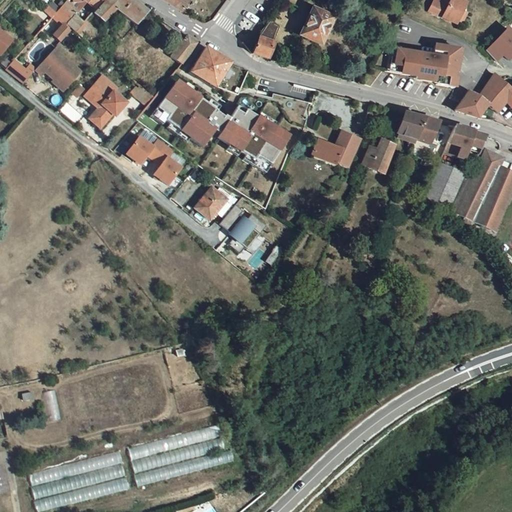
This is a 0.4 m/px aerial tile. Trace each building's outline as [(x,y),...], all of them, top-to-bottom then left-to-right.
[(67,0),(56,13),(66,23),(74,14),(87,1),(87,0),(67,0)] [(139,4),(133,0),(105,0),(106,1),(95,13),(98,16),(104,21),(115,8),(137,25),(149,12),(139,4)] [(165,0),(172,4),(181,10),(187,0),(165,0)] [(451,0),(450,2),(445,0),(434,0),(429,11),(457,24),(467,2),(461,0),(451,0)] [(56,13),(48,6),(44,11),(51,17),(56,13)] [(334,19),(310,8),(298,32),(303,34),(302,35),(321,44),(334,19)] [(66,23),(56,13),(51,17),(57,23),(61,28),(54,36),(60,42),(73,29),(66,23)] [(74,14),(66,23),(73,29),(74,30),(82,21),(74,14)] [(82,21),(74,30),(81,36),(91,25),(84,20),(82,21)] [(259,39),(252,54),(266,59),(274,44),(271,43),(279,29),(270,23),(259,39)] [(486,50),(496,60),(503,53),(508,59),(511,54),(511,29),(509,27),(486,50)] [(256,32),(250,29),(245,40),(251,43),(256,32)] [(0,31),(0,54),(11,40),(0,31)] [(198,43),(187,36),(170,57),(180,65),(198,43)] [(57,46),(35,69),(40,74),(43,71),(53,80),(54,79),(64,87),(79,72),(59,54),(62,50),(57,46)] [(457,64),(459,50),(433,46),(431,57),(388,50),(384,71),(420,78),(420,80),(435,83),(435,85),(446,86),(453,88),(454,80),(452,79),(453,71),(455,72),(457,64)] [(189,73),(199,79),(214,88),(216,85),(217,86),(221,79),(230,64),(211,51),(204,47),(189,73)] [(4,69),(21,84),(31,74),(24,69),(13,59),(3,69),(4,69)] [(351,63),(346,80),(354,82),(358,65),(351,63)] [(24,69),(31,74),(35,69),(29,64),(24,69)] [(511,90),(511,89),(494,73),(477,96),(467,89),(460,100),(453,110),(478,117),(487,105),(496,113),(505,102),(511,90)] [(96,109),(87,120),(98,129),(111,114),(114,117),(125,104),(114,93),(117,89),(103,77),(96,85),(95,84),(87,94),(94,101),(91,104),(96,109)] [(61,90),(64,87),(54,79),(53,80),(52,82),(61,90)] [(218,142),(265,174),(290,136),(237,101),(229,113),(178,80),(153,117),(200,148),(216,124),(226,131),(218,142)] [(147,95),(138,87),(131,95),(141,104),(147,95)] [(141,104),(145,107),(151,99),(147,95),(141,104)] [(424,119),(404,114),(396,133),(414,140),(424,119)] [(414,140),(407,156),(421,160),(428,145),(437,123),(424,119),(414,140)] [(472,133),(453,127),(442,151),(462,158),(467,145),(472,133)] [(320,141),(313,157),(334,166),(335,164),(346,168),(359,140),(341,132),(334,147),(320,141)] [(486,138),(472,133),(467,145),(480,149),(486,138)] [(172,151),(158,141),(152,148),(138,138),(126,155),(140,166),(147,156),(160,166),(153,176),(167,186),(179,169),(166,158),(172,151)] [(382,174),(394,146),(381,140),(376,151),(370,148),(363,165),(382,174)] [(469,221),(492,232),(497,221),(505,202),(507,202),(511,189),(511,174),(507,172),(511,164),(502,160),(503,159),(486,150),(470,181),(464,179),(448,209),(453,212),(452,214),(463,218),(462,221),(460,221),(456,227),(463,231),(465,232),(469,226),(468,223),(469,221)] [(420,199),(447,211),(448,209),(464,179),(435,166),(420,199)] [(211,188),(194,209),(209,221),(226,200),(211,188)] [(236,204),(220,224),(237,237),(231,245),(239,251),(245,245),(253,252),(261,242),(256,238),(266,226),(252,214),(249,218),(243,213),(244,211),(236,204)] [(48,421),(61,418),(55,390),(42,392),(48,421)] [(129,448),(131,458),(222,435),(219,424),(129,448)] [(132,462),(135,472),(225,449),(223,438),(132,462)] [(135,476),(138,487),(233,461),(231,450),(135,476)] [(29,476),(32,486),(122,462),(120,452),(29,476)] [(32,489),(35,499),(125,475),(122,465),(32,489)] [(35,503),(37,511),(41,511),(128,488),(126,477),(35,503)]
